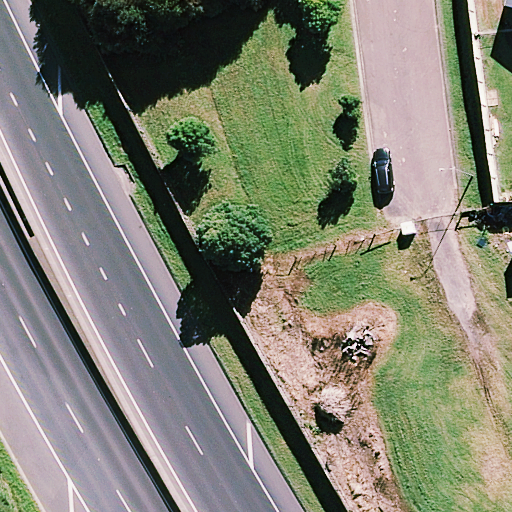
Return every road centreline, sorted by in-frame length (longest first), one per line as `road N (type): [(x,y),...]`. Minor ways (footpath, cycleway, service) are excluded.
road 1 (trunk): [(0,40),(134,320),(238,511)]
road 2 (trunk): [(126,511),(0,290)]
road 3 (residential): [(417,178),(395,0)]
